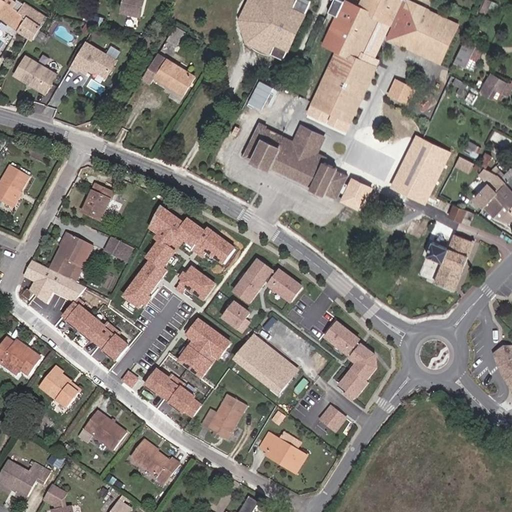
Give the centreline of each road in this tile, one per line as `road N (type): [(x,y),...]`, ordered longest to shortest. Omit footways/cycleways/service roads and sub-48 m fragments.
road 1 (tertiary): [(88,145),(174,179),(263,228),(412,342)]
road 2 (residential): [(6,299),(161,425),(313,511)]
road 3 (residential): [(315,511),(414,368)]
road 4 (residential): [(88,145),(31,251)]
